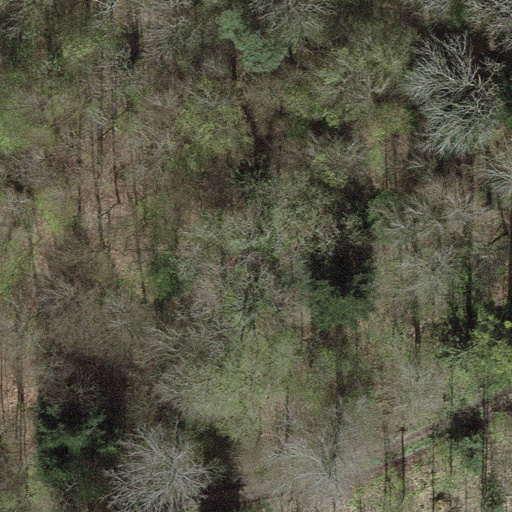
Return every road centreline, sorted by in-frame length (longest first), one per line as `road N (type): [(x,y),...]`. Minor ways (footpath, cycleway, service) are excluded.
road 1 (track): [(231,490),(201,469),(200,438),(459,67),(463,30),(447,14),(424,8),(286,7),(0,32)]
road 2 (track): [(511,398),(342,470),(157,511)]
